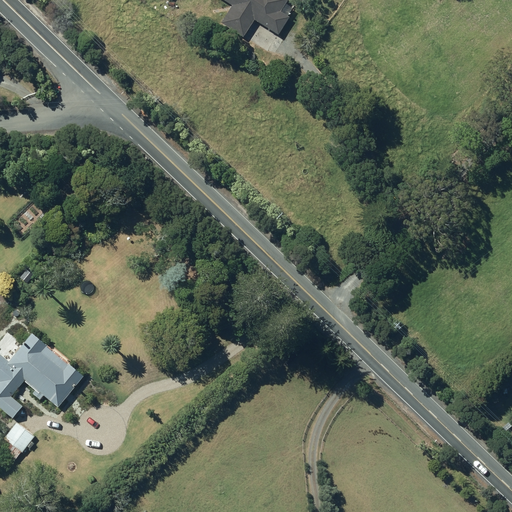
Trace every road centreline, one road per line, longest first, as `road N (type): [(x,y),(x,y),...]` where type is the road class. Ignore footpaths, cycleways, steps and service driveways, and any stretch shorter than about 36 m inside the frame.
road 1 (tertiary): [(92,87),(511,489)]
road 2 (tertiary): [(2,0),(92,87)]
